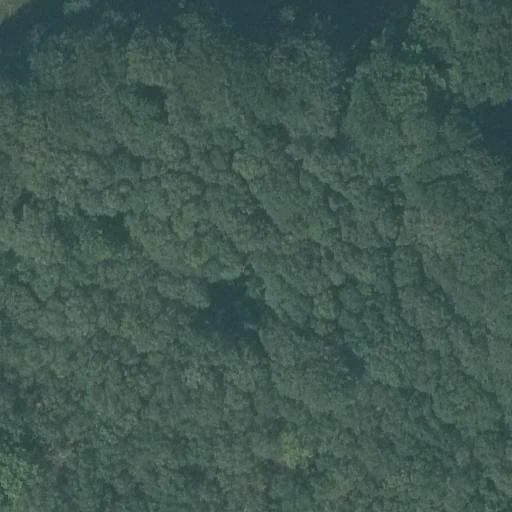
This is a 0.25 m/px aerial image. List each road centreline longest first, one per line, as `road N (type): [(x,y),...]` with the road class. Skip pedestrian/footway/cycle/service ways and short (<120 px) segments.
road 1 (unknown): [(451,57),(201,15),(83,29),(0,74)]
road 2 (track): [(430,66),(203,47),(131,51),(51,72),(0,109)]
